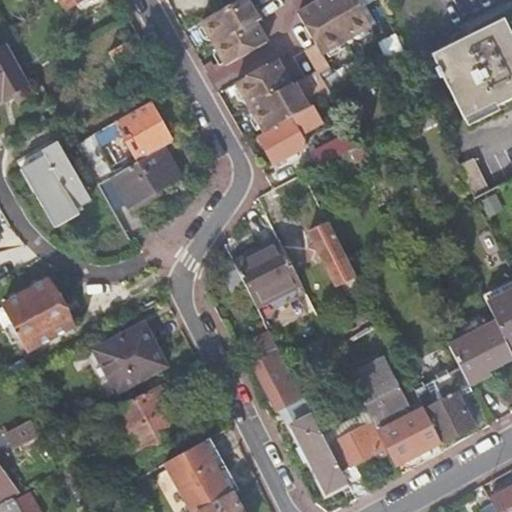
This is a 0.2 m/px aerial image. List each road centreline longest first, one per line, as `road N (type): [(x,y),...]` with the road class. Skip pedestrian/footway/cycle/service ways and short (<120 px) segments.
road 1 (residential): [(185,276),(244,172),(141,0)]
road 2 (residential): [(291,511),(185,276)]
road 3 (residential): [(0,188),(27,237),(90,270),(154,259),(185,276)]
road 4 (residential): [(511,442),(385,511)]
